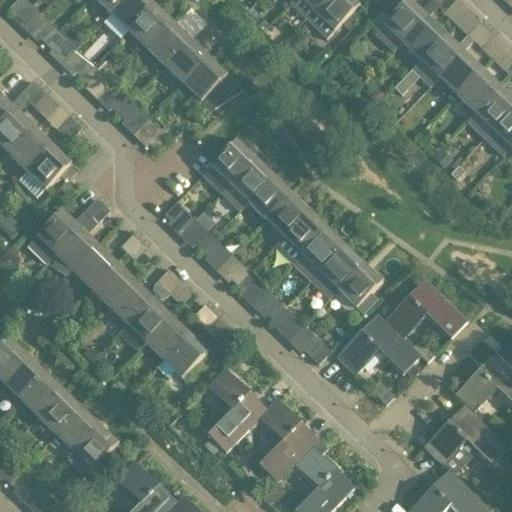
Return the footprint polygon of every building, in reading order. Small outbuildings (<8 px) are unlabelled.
[(20,0),(9,11),(15,17),(28,5),(22,0),(20,0)] [(93,0),(111,17),(127,0),(93,0)] [(154,9),(145,0),(127,0),(111,17),(129,34),(154,9)] [(297,0),(297,1),(315,18),(332,0),(297,0)] [(350,0),(332,0),(315,18),(333,36),(360,9),(350,0)] [(395,0),(382,15),(372,24),(380,31),(374,38),(393,55),(400,47),(402,48),(428,21),(438,10),(431,4),(421,14),(409,3),(406,0),(395,0)] [(434,0),(431,4),(438,10),(448,0),(434,0)] [(444,16),(456,3),(452,0),(448,0),(438,10),(444,16)] [(147,52),(172,26),(154,9),(129,34),(147,52)] [(342,27),(348,33),(357,24),(351,18),(342,27)] [(428,21),(402,48),(420,66),(446,38),(428,21)] [(190,44),(172,26),(147,52),(165,69),(190,44)] [(486,32),(480,26),(467,39),(474,46),(486,32)] [(40,41),(46,47),(58,34),(52,28),(40,41)] [(486,32),(474,46),(480,51),(493,38),(486,32)] [(46,47),(53,53),(64,40),(58,34),(46,47)] [(420,66),(412,73),(431,91),(438,83),(464,56),(458,49),(446,38),(420,66)] [(165,69),(183,87),(208,61),(190,44),(165,69)] [(464,56),(438,83),(456,101),(483,73),(464,56)] [(208,61),(183,87),(193,96),(184,106),(193,114),(204,102),(216,113),(243,95),(235,84),(233,85),(208,61)] [(102,62),(95,69),(101,75),(108,68),(102,62)] [(76,76),(82,82),(94,69),(88,63),(76,76)] [(511,64),(503,73),(510,80),(511,77),(511,64)] [(82,82),(88,88),(100,75),(94,69),(82,82)] [(483,73),(456,101),(475,118),(501,91),(483,73)] [(367,84),(370,86),(376,86),(380,82),(374,76),(367,84)] [(27,104),(39,91),(33,84),(20,97),(26,103),(27,104)] [(39,91),(27,104),(33,110),(46,97),(39,91)] [(486,143),(511,115),(511,101),(501,91),(475,118),(467,126),(486,143)] [(377,107),(384,99),(377,93),(370,100),(377,107)] [(0,98),(0,131),(16,114),(26,103),(20,97),(10,108),(0,98)] [(118,117),(130,105),(124,99),(112,111),(118,117)] [(118,117),(125,123),(137,111),(130,105),(118,117)] [(0,148),(9,158),(35,132),(16,114),(0,131),(0,148)] [(511,153),(511,152),(511,115),(486,143),(504,161),(511,153)] [(63,139),(75,126),(69,120),(56,133),(63,139)] [(82,132),(75,126),(63,139),(69,145),(82,132)] [(35,132),(9,158),(27,175),(53,150),(46,143),(35,132)] [(154,153),(167,140),(161,134),(149,147),(154,153)] [(255,162),(237,145),(237,144),(202,179),(221,198),(255,162)] [(27,175),(19,184),(38,202),(46,194),(71,168),(53,150),(27,175)] [(444,170),(452,161),(442,151),(433,159),(444,170)] [(274,180),(255,162),(221,198),(240,215),(247,207),(274,180)] [(465,174),(458,168),(451,177),(457,182),(465,174)] [(266,225),(292,198),(274,180),(247,207),(266,225)] [(284,242),(310,215),(292,198),(266,225),(284,242)] [(85,215),(91,221),(103,209),(97,203),(85,215)] [(165,218),(171,224),(183,212),(177,205),(165,218)] [(0,226),(0,227),(9,218),(0,209),(0,226)] [(110,215),(103,209),(91,221),(98,227),(110,215)] [(37,240),(27,250),(46,268),(55,258),(80,232),(91,221),(85,215),(74,226),(62,214),(37,240)] [(328,233),(310,215),(284,242),(275,251),(294,269),(328,233)] [(80,232),(55,258),(73,276),(98,250),(80,232)] [(311,286),(346,250),(328,233),(294,269),(311,286)] [(207,235),(195,248),(201,254),(213,241),(207,235)] [(139,244),(132,238),(121,250),(127,257),(139,244)] [(213,241),(201,254),(207,260),(220,247),(213,241)] [(139,244),(127,257),(134,263),(146,250),(139,244)] [(98,250),(73,276),(92,293),(116,268),(98,250)] [(364,268),(346,250),(311,286),(330,304),(338,295),(364,268)] [(116,268),(92,293),(110,311),(134,285),(116,268)] [(382,285),(364,268),(338,295),(356,312),(382,285)] [(237,289),(250,276),(244,270),(231,283),(237,289)] [(153,294),(156,297),(175,279),(169,273),(154,288),(153,294)] [(256,282),(250,276),(237,289),(243,295),(256,282)] [(167,301),(182,285),(175,279),(156,297),(160,302),(167,301)] [(402,344),(403,344),(426,320),(450,344),(468,324),(425,283),(384,325),(383,326),(402,344)] [(134,285),(110,311),(128,328),(153,303),(134,285)] [(146,346),(171,320),(153,303),(128,328),(119,337),(137,354),(146,346)] [(280,305),(267,318),(273,324),(286,311),(280,305)] [(199,327),(211,314),(205,308),(192,321),(199,327)] [(286,311),(273,324),(279,330),(292,317),(286,311)] [(218,321),(211,314),(199,327),(206,333),(218,321)] [(337,361),(355,378),(378,354),(402,378),(420,360),(403,344),(402,344),(383,326),(384,325),(378,319),(337,361)] [(171,320),(146,346),(164,363),(189,338),(171,320)] [(168,382),(175,374),(182,381),(207,356),(189,338),(164,363),(157,371),(168,382)] [(316,341),(304,353),(310,360),(319,368),(331,355),(322,347),(316,341)] [(0,350),(0,385),(1,387),(28,360),(9,342),(0,350)] [(89,352),(97,360),(104,353),(96,345),(89,352)] [(511,355),(504,348),(496,356),(455,399),(465,408),(473,417),(474,417),(496,393),(511,408),(511,355)] [(104,353),(97,360),(106,368),(113,361),(104,353)] [(46,377),(28,360),(1,387),(20,405),(46,377)] [(226,455),(258,422),(266,414),(223,373),(206,391),(231,414),(208,438),(211,441),(220,450),(226,455)] [(38,422),(64,395),(46,377),(20,405),(38,422)] [(371,393),(386,408),(395,400),(379,384),(371,393)] [(82,412),(64,395),(38,422),(56,439),(82,412)] [(276,403),(266,414),(258,422),(283,445),(259,470),(277,488),(293,470),(311,451),(312,452),(319,444),(276,403)] [(465,408),(424,450),(453,478),(476,455),(490,468),(507,449),(474,417),(473,417),(465,408)] [(74,457),(100,430),(82,412),(56,439),(74,457)] [(118,447),(100,430),(74,457),(92,475),(118,447)] [(220,450),(211,441),(204,449),(214,457),(220,450)] [(293,470),(316,492),(297,511),(334,511),(353,492),(312,452),(311,451),(293,470)] [(170,511),(177,506),(134,465),(117,484),(141,507),(135,511),(170,511)] [(3,480),(9,486),(22,473),(16,467),(3,480)] [(22,473),(9,486),(16,492),(28,479),(22,473)] [(450,511),(487,511),(448,475),(412,511),(446,511),(448,510),(450,511)] [(177,506),(170,511),(197,511),(183,499),(177,506)] [(52,503),(43,511),(53,511),(57,507),(52,503)]
